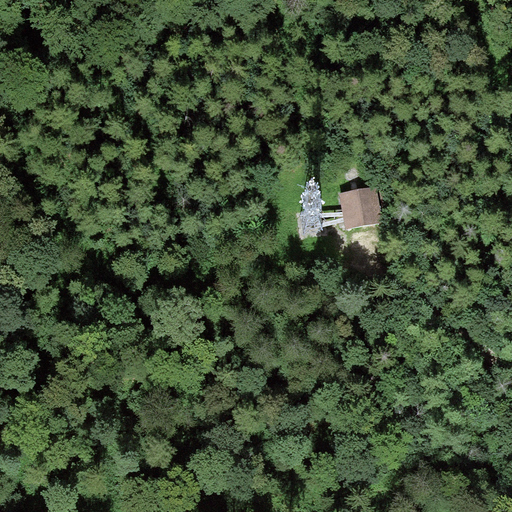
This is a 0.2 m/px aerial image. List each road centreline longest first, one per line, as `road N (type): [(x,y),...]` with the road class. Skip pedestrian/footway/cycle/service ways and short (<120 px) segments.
road 1 (track): [(0,312),(387,262)]
road 2 (track): [(75,0),(201,286)]
road 3 (track): [(379,187),(389,277),(511,370)]
